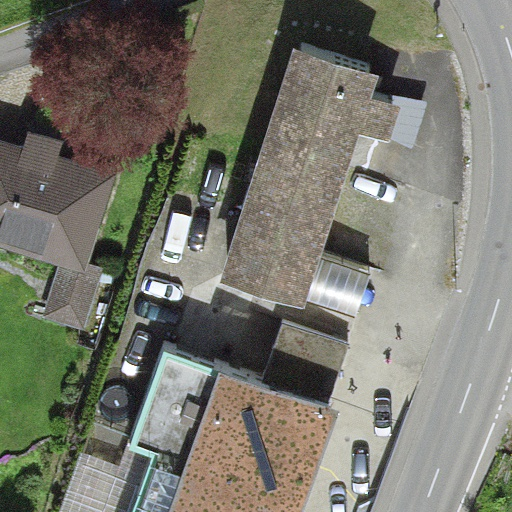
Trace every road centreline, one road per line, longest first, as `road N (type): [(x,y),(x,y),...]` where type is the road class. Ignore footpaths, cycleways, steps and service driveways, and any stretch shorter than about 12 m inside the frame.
road 1 (tertiary): [(426,511),(484,362),(511,254)]
road 2 (residential): [(0,56),(164,0)]
